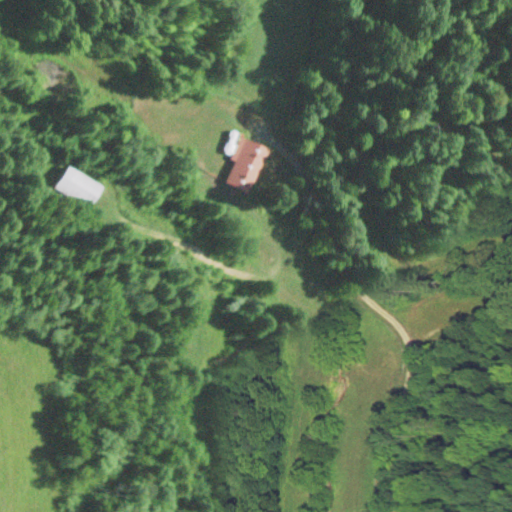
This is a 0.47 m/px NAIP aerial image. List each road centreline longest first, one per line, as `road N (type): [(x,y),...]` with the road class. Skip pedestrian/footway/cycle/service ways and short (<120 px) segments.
road 1 (residential): [(402,344),(325,215),(224,116),(146,93),(62,93)]
road 2 (residential): [(391,511),(402,344),(511,276)]
